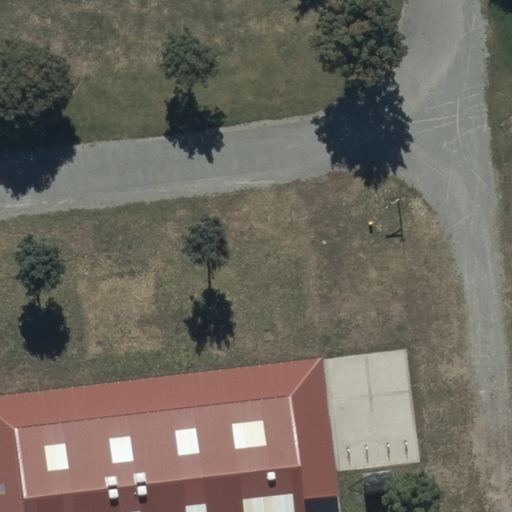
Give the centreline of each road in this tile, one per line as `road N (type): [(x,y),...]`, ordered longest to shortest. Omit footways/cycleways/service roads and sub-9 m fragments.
road 1 (track): [(511,125),(0,183)]
road 2 (track): [(443,0),(498,511)]
